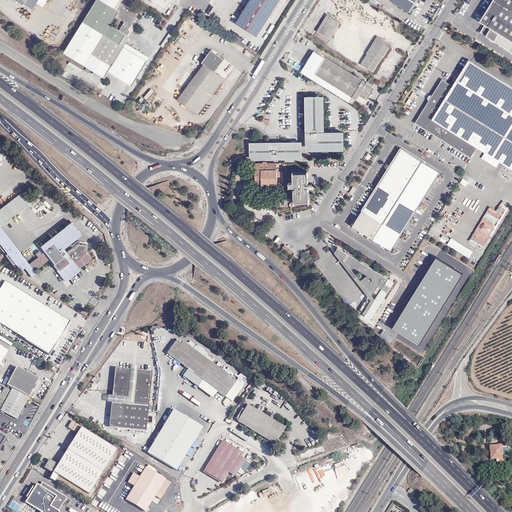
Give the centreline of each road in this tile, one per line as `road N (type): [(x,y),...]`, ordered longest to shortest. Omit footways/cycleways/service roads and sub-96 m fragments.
road 1 (motorway): [(484,503),(286,316),(0,81)]
road 2 (motorway): [(0,97),(187,246),(444,481)]
road 3 (motorway): [(484,503),(297,290),(214,211)]
road 4 (motorway): [(160,273),(352,406),(444,481)]
road 5 (secondary): [(0,503),(150,272)]
road 6 (secondary): [(122,254),(117,301),(0,489)]
road 7 (tertiary): [(455,0),(320,214)]
road 8 (residential): [(193,510),(280,464),(221,424),(187,487)]
road 9 (secondary): [(210,189),(214,156),(311,0)]
road 10 (secondary): [(302,0),(204,151),(177,166)]
road 11 (motorway): [(163,165),(0,68)]
road 12 (unknown): [(110,311),(92,298),(92,279),(103,269),(99,251),(67,213),(18,240)]
road 13 (motorway): [(0,118),(116,234)]
